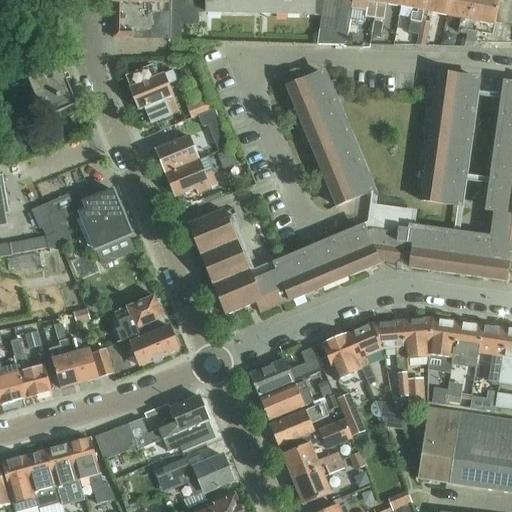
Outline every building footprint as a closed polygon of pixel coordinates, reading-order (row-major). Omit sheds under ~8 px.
[(153,40),(170,40),(170,2),(167,2),(166,0),(113,0),(113,39),(153,39),(153,40)] [(206,0),(206,13),(314,15),(315,0),(206,0)] [(315,0),(314,15),(321,16),(317,44),(345,48),(347,34),(352,10),(351,10),(351,0),(315,0)] [(351,0),(351,10),(352,10),(366,12),(365,18),(375,20),(377,0),(351,0)] [(401,7),(402,0),(377,0),(375,20),(384,21),(387,5),(401,7)] [(415,9),(410,33),(420,35),(427,0),(402,0),(401,7),(415,9)] [(430,12),(448,16),(451,0),(427,0),(420,35),(421,35),(419,46),(426,47),(430,22),(429,22),(430,18),(429,18),(430,12)] [(468,36),(475,0),(451,0),(448,16),(446,25),(460,27),(459,34),(468,36)] [(475,0),(468,36),(467,41),(475,43),(478,28),(475,27),(476,22),(495,26),(496,24),(508,26),(509,23),(511,7),(511,0),(510,0),(475,0)] [(199,2),(170,2),(170,40),(181,40),(181,26),(198,26),(199,2)] [(374,25),(372,39),(380,41),(383,26),(374,25)] [(445,32),(443,44),(455,47),(458,35),(445,32)] [(45,120),(77,107),(65,76),(63,73),(62,71),(61,71),(59,70),(58,70),(56,70),(55,71),(30,81),(25,66),(0,75),(0,85),(8,106),(35,95),(45,120)] [(152,124),(172,115),(179,112),(168,85),(177,81),(172,71),(152,80),(147,68),(126,77),(131,88),(140,111),(145,108),(152,124)] [(275,78),(280,90),(304,80),(300,70),(295,70),(275,78)] [(322,73),(304,80),(280,90),(281,92),(287,89),(337,207),(372,193),(322,73)] [(421,202),(458,207),(476,79),(438,73),(421,202)] [(189,226),(190,226),(227,316),(259,303),(263,312),(260,313),(261,314),(290,302),(290,303),(380,265),(380,264),(384,262),(397,264),(399,255),(402,256),(406,250),(412,250),(411,264),(407,264),(406,265),(410,266),(410,269),(506,283),(511,248),(511,247),(511,83),(508,83),(490,212),(494,213),(490,242),(409,231),(411,216),(375,211),(372,231),(367,233),(366,230),(275,268),(277,272),(254,282),(224,211),(189,226)] [(187,105),(192,118),(212,111),(208,98),(187,105)] [(157,150),(167,174),(199,160),(189,136),(157,150)] [(233,149),(220,154),(226,167),(238,162),(233,149)] [(211,188),(217,185),(212,171),(205,174),(199,160),(167,174),(176,198),(197,189),(200,194),(211,189),(211,188)] [(0,177),(0,229),(9,228),(5,209),(0,177)] [(129,237),(131,236),(113,192),(85,203),(88,211),(81,215),(96,251),(97,251),(103,266),(128,255),(128,256),(135,253),(135,254),(136,253),(129,237)] [(11,245),(0,246),(0,259),(49,250),(62,248),(57,233),(69,228),(63,212),(70,209),(75,207),(69,194),(43,205),(35,209),(31,211),(37,223),(40,230),(42,229),(46,238),(11,244),(11,245)] [(162,314),(164,313),(161,307),(159,308),(155,298),(115,315),(121,329),(117,331),(122,342),(138,335),(136,329),(164,318),(162,314)] [(76,324),(91,319),(88,309),(73,314),(76,324)] [(427,360),(428,359),(429,347),(432,318),(402,321),(407,374),(411,373),(410,367),(428,365),(427,360)] [(441,373),(450,374),(458,322),(432,318),(429,347),(430,354),(443,356),(441,373)] [(396,350),(398,375),(400,399),(408,399),(408,402),(411,402),(408,380),(407,374),(402,321),(373,324),(384,351),(396,350)] [(477,360),(478,353),(482,325),(458,322),(450,374),(458,375),(461,357),(477,360)] [(56,331),(60,343),(64,357),(53,360),(61,390),(81,385),(68,341),(63,323),(42,330),(44,334),(56,331)] [(347,335),(362,370),(363,373),(369,386),(377,382),(369,365),(368,366),(365,358),(381,352),(384,351),(373,324),(372,324),(347,335)] [(493,364),(491,379),(490,383),(499,384),(507,329),(482,325),(478,353),(494,356),(493,364)] [(140,367),(180,351),(170,327),(130,343),(140,367)] [(511,329),(507,329),(499,384),(511,386),(511,329)] [(37,333),(26,336),(30,350),(41,347),(37,333)] [(347,335),(322,346),(333,372),(337,381),(362,370),(347,335)] [(45,367),(31,371),(27,355),(24,355),(20,339),(10,341),(16,360),(17,363),(27,400),(52,393),(45,367)] [(100,379),(100,378),(93,353),(92,349),(79,353),(75,339),(68,341),(81,385),(100,379)] [(100,378),(114,374),(107,349),(93,353),(100,378)] [(260,397),(323,371),(314,349),(302,354),(307,364),(290,371),(285,360),(250,374),(260,397)] [(0,403),(1,406),(27,400),(17,363),(16,360),(0,364),(0,403)] [(424,378),(408,380),(411,402),(426,403),(424,378)] [(270,421),(305,407),(312,404),(314,403),(306,382),(296,386),(261,400),(270,421)] [(327,383),(318,387),(323,400),(332,396),(327,383)] [(511,410),(511,395),(498,394),(496,408),(511,410)] [(272,426),(280,447),(315,432),(311,423),(329,416),(324,404),(327,403),(330,411),(339,407),(334,395),(332,396),(323,400),(314,403),(312,404),(314,409),(272,426)] [(461,397),(447,395),(445,406),(460,408),(461,397)] [(348,397),(337,401),(345,420),(352,437),(365,432),(349,396),(348,397)] [(129,426),(138,448),(139,450),(155,443),(163,441),(162,440),(207,422),(207,421),(209,420),(199,397),(170,409),(177,423),(149,435),(143,420),(129,426)] [(396,429),(404,430),(407,407),(375,402),(385,425),(396,427),(396,429)] [(419,479),(511,493),(511,421),(429,409),(419,479)] [(328,450),(353,439),(352,437),(345,420),(315,432),(280,447),(294,480),(341,461),(338,453),(317,462),(311,447),(324,442),(328,450)] [(214,439),(207,422),(162,440),(163,441),(168,453),(172,452),(182,448),(184,452),(214,439)] [(138,448),(129,426),(118,430),(127,453),(138,448)] [(118,430),(107,435),(116,457),(127,453),(118,430)] [(107,435),(95,439),(105,462),(116,457),(107,435)] [(91,440),(69,446),(79,482),(90,479),(97,506),(112,502),(108,485),(103,486),(91,440)] [(69,446),(47,453),(57,488),(62,504),(63,507),(84,501),(79,482),(69,446)] [(47,453),(25,458),(35,494),(34,494),(38,508),(38,510),(38,511),(63,511),(63,507),(62,504),(57,488),(47,453)] [(356,470),(365,466),(359,453),(350,457),(356,470)] [(190,471),(186,460),(166,469),(174,489),(199,479),(205,493),(234,481),(223,457),(190,471)] [(35,494),(25,458),(2,465),(14,511),(21,511),(38,508),(34,494),(35,494)] [(345,470),(341,461),(294,480),(305,506),(331,495),(324,478),(345,470)] [(0,469),(0,508),(10,506),(0,469)] [(247,511),(244,506),(241,505),(240,502),(238,503),(235,496),(209,507),(210,508),(200,511),(247,511)] [(402,496),(389,502),(392,511),(393,511),(406,507),(402,496)]
